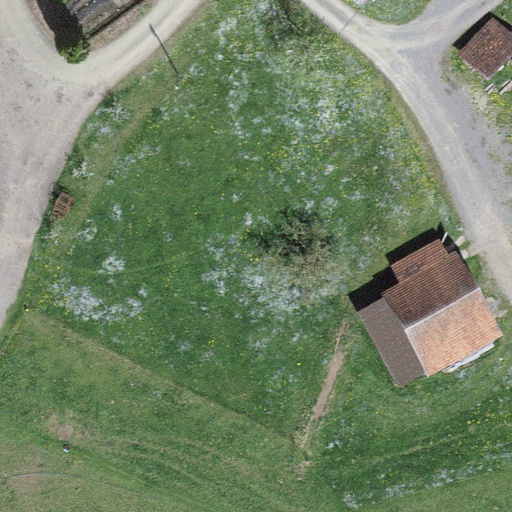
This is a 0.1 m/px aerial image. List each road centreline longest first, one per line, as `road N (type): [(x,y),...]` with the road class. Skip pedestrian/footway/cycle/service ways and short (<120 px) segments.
road 1 (track): [(309,0),(386,75),(511,303)]
road 2 (track): [(194,0),(136,55),(0,99)]
